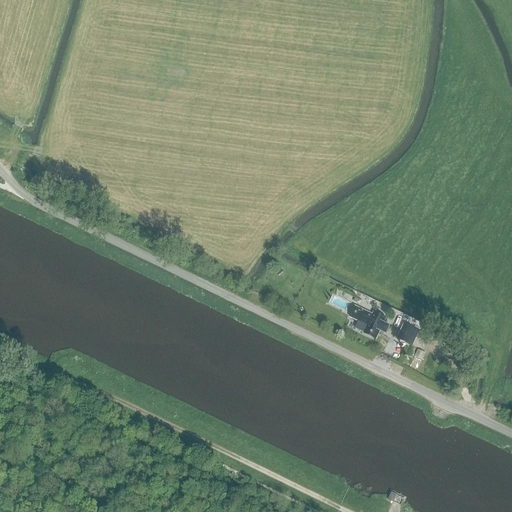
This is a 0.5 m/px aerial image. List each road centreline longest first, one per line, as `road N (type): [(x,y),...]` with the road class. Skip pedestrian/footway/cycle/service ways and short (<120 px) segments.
road 1 (unclassified): [(511,435),(43,206),(0,171)]
road 2 (track): [(0,352),(343,511)]
